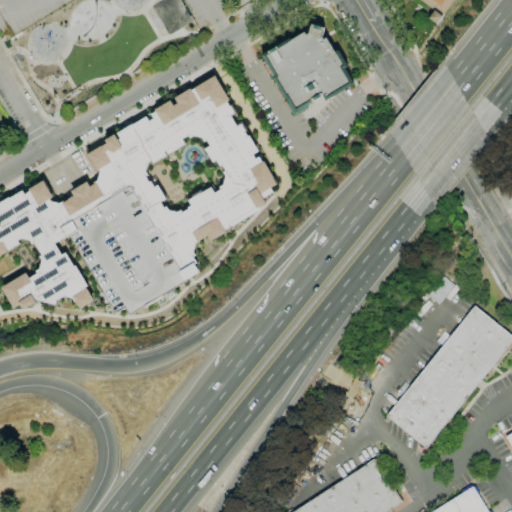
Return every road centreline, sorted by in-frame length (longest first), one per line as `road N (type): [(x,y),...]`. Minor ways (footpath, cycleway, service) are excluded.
road 1 (motorway): [(351,219),(309,229),(221,322),(168,357),(0,369)]
road 2 (residential): [(0,171),(298,0)]
road 3 (motorway): [(166,511),(313,329)]
road 4 (motorway): [(0,389),(50,383),(96,409),(112,459),(88,511)]
road 5 (motorway): [(215,511),(308,370),(313,329)]
road 6 (motorway): [(351,219),(232,374)]
road 7 (motorway): [(232,374),(122,511)]
road 8 (motorway): [(313,329),(415,205)]
